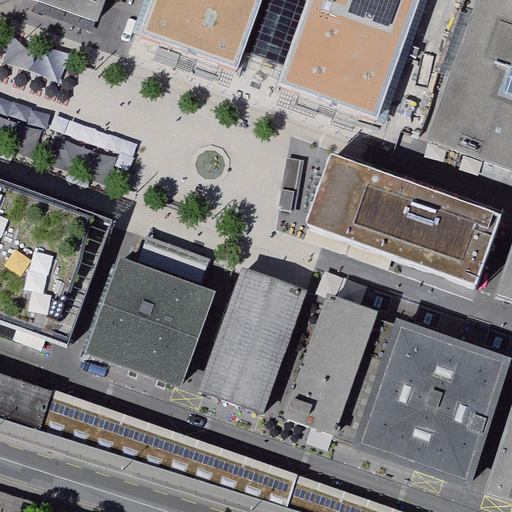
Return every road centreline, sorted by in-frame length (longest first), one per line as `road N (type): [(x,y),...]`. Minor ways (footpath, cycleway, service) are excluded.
road 1 (residential): [(454,511),(0,354)]
road 2 (tertiary): [(0,459),(159,511)]
